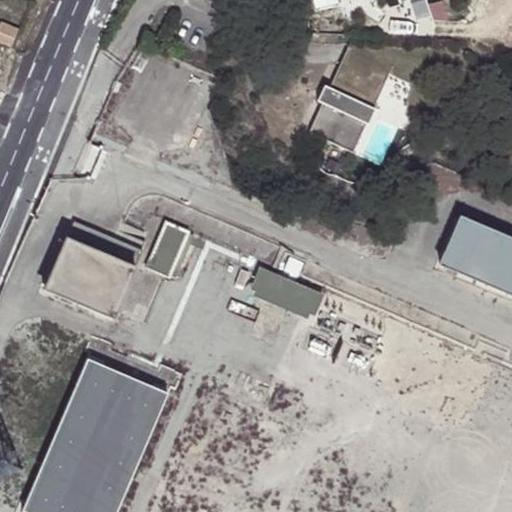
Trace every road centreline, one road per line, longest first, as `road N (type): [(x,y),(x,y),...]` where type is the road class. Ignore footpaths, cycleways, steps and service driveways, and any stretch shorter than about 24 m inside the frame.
road 1 (tertiary): [(0,249),(105,0)]
road 2 (tertiary): [(76,0),(0,180)]
